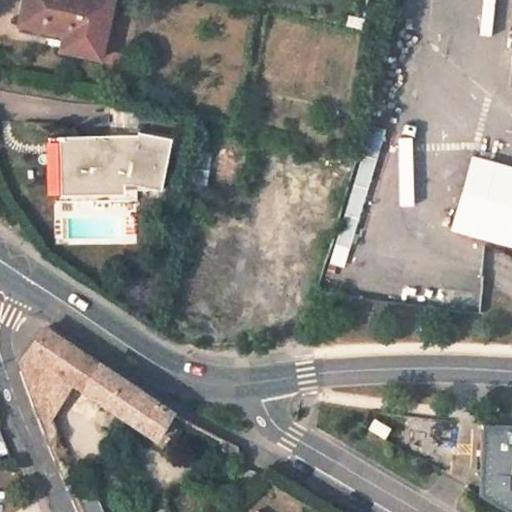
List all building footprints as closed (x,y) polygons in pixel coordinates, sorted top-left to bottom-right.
[(100,57),(111,0),(25,0),(20,23),(64,33),(61,48),(100,57)] [(162,184),(170,141),(139,134),(138,138),(67,140),(67,143),(69,180),(91,181),(92,189),(120,188),(119,178),(132,178),(162,184)] [(67,143),(60,143),(62,194),(120,194),(120,188),(92,189),(91,181),(69,180),(67,143)] [(511,170),(470,159),(451,229),(511,245),(511,170)] [(70,383),(156,440),(173,413),(44,328),(24,358),(32,381),(42,365),(70,383)] [(43,419),(48,420),(70,383),(42,365),(32,381),(43,419)] [(511,511),(511,425),(480,425),(477,497),(503,511),(511,511)] [(65,457),(56,438),(51,444),(58,460),(65,457)] [(96,499),(86,476),(68,483),(78,507),(96,499)]
